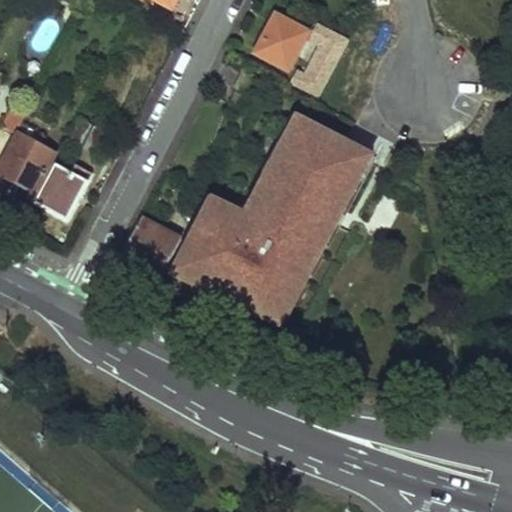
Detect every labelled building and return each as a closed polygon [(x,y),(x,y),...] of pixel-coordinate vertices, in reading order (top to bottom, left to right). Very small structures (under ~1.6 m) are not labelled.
[(278,17),(257,56),(291,74),(308,42),(311,35),(278,17)] [(311,35),(308,42),(318,47),(304,75),(297,71),(290,85),(317,99),(348,42),(317,25),(311,35)] [(236,105),(233,111),(248,118),(266,84),(242,71),(234,87),(237,89),(230,102),(236,105)] [(18,135),(31,109),(19,102),(6,127),(18,135)] [(81,118),(70,141),(96,155),(107,133),(81,118)] [(372,159),(296,119),(282,146),(288,150),(271,183),(265,180),(251,206),(257,209),(250,222),(240,226),(219,216),(223,207),(208,199),(170,272),(283,331),(297,303),(291,300),(299,284),(305,287),(313,272),(307,268),(315,254),(321,257),(329,241),(322,238),(330,223),(337,227),(372,159)] [(0,175),(0,208),(13,183),(35,194),(56,155),(20,136),(0,175)] [(59,168),(39,205),(69,221),(93,174),(76,165),(71,174),(59,168)] [(141,220),(121,258),(160,279),(179,240),(141,220)]
